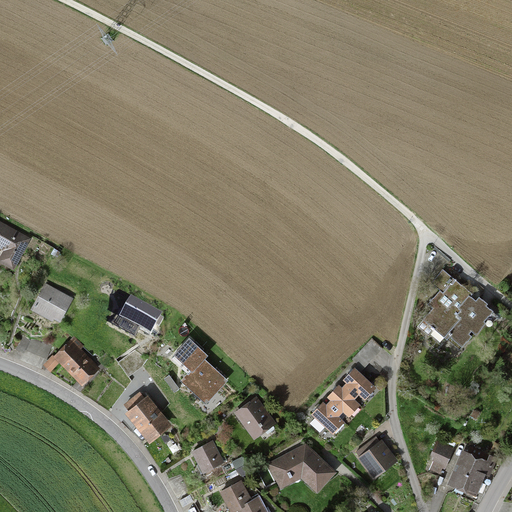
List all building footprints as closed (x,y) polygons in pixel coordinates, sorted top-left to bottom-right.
[(34,240),(0,221),(0,251),(3,253),(0,258),(0,265),(16,274),(34,240)] [(452,340),(464,351),(475,340),(472,337),(475,334),(479,338),(489,327),(487,324),(497,312),(482,299),(478,303),(474,299),(477,296),(459,280),(457,282),(445,272),(433,285),(442,294),(430,308),(435,312),(426,323),(449,344),(452,340)] [(46,286),(32,313),(62,328),(75,301),(46,286)] [(160,317),(131,301),(122,319),(151,335),(160,317)] [(39,354),(45,338),(33,333),(31,338),(22,335),(17,348),(26,352),(27,349),(39,354)] [(84,347),(74,337),(54,357),(53,355),(42,367),(50,374),(59,365),(83,388),(101,370),(81,350),(84,347)] [(45,338),(39,354),(48,357),(54,342),(45,338)] [(368,364),(373,358),(379,352),(382,348),(372,339),(353,359),(364,369),(368,364)] [(189,340),(172,358),(189,373),(203,358),(206,355),(189,340)] [(135,349),(118,360),(128,377),(143,366),(148,358),(135,349)] [(98,359),(106,364),(111,358),(104,352),(98,359)] [(203,358),(189,373),(184,379),(206,399),(225,378),(203,358)] [(158,360),(148,368),(172,401),(181,391),(158,360)] [(346,382),(342,387),(355,399),(359,395),(365,401),(377,388),(354,368),(343,380),(346,382)] [(331,400),(327,405),(340,416),(343,412),(349,418),(361,405),(355,399),(342,387),(339,385),(328,397),(331,400)] [(166,425),(139,392),(123,405),(151,437),(166,425)] [(255,444),(278,427),(258,400),(235,417),(255,444)] [(345,422),(340,416),(327,405),(323,401),(311,414),(334,434),(345,422)] [(401,464),(384,441),(381,444),(377,439),(361,451),(365,456),(358,462),(374,484),(401,464)] [(223,463),(211,441),(194,451),(205,473),(223,463)] [(445,471),(455,475),(462,457),(455,454),(456,451),(438,444),(431,461),(434,462),(430,472),(442,477),(445,471)] [(340,475),(307,446),(269,468),(282,493),(303,483),(320,497),(340,475)] [(464,453),(462,457),(455,475),(450,488),(479,500),(488,479),(492,480),(500,461),(470,449),(468,455),(464,453)] [(233,511),(239,508),(251,501),(240,481),(222,490),(233,511)] [(265,511),(258,498),(251,501),(239,508),(241,511),(265,511)]
